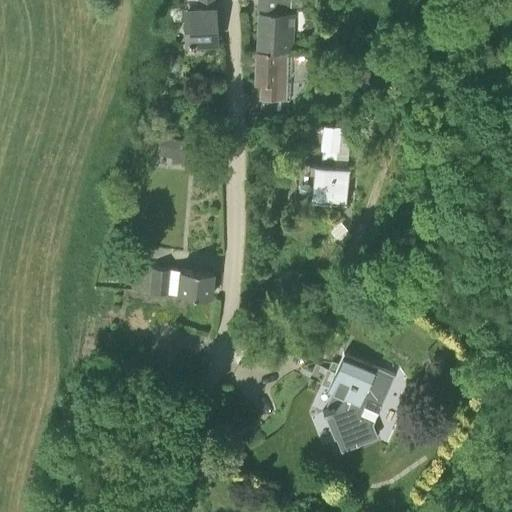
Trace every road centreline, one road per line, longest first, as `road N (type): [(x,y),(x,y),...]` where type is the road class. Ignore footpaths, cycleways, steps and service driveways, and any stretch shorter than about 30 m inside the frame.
road 1 (residential): [(220,344),(235,253),(229,0)]
road 2 (track): [(511,49),(444,79),(411,104),(387,142),(351,253)]
road 3 (unclassified): [(175,511),(220,344)]
